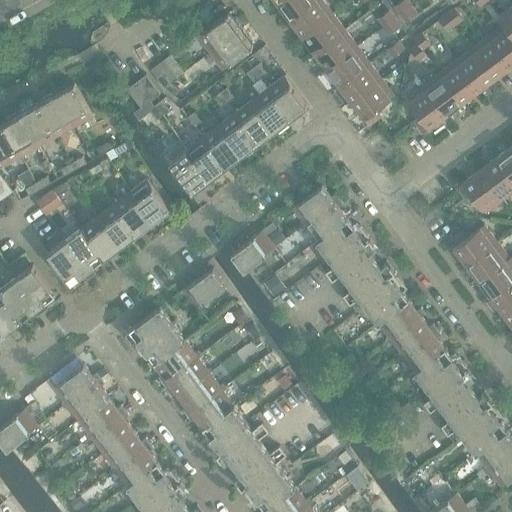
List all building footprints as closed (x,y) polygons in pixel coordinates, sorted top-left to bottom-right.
[(289,20),(315,0),(281,0),(277,3),(289,20)] [(301,36),(332,13),(322,0),(315,0),(289,20),(301,36)] [(399,14),(410,5),(406,0),(400,0),(393,6),(399,14)] [(511,30),(511,4),(497,16),(502,23),(505,21),(511,30)] [(399,14),(405,22),(417,13),(410,5),(399,14)] [(456,24),(462,19),(454,7),(447,12),(456,24)] [(383,26),(394,17),(388,9),(377,18),(383,26)] [(446,31),(456,24),(447,12),(438,19),(446,31)] [(209,52),(242,28),(233,16),(231,18),(227,13),(197,35),(209,52)] [(314,52),(345,29),(332,13),(301,36),(314,52)] [(389,34),(400,25),(394,17),(383,26),(389,34)] [(511,64),(511,30),(505,21),(502,23),(488,34),(511,65),(511,64)] [(242,28),(209,52),(222,69),(252,46),(248,41),(250,39),(242,28)] [(326,69),(357,45),(345,29),(314,52),(326,69)] [(418,43),(422,49),(429,43),(421,32),(413,38),(417,43),(418,43)] [(495,77),(511,65),(488,34),(472,46),(495,77)] [(404,48),(399,41),(398,39),(386,48),(392,57),(404,48)] [(422,49),(418,43),(417,43),(410,49),(418,60),(426,54),(422,49)] [(338,85),(369,62),(357,45),(326,69),(338,85)] [(478,90),(495,77),(472,46),(455,60),(478,90)] [(462,102),(478,90),(455,60),(439,71),(462,102)] [(351,101),(381,78),(369,62),(338,85),(351,101)] [(252,68),(259,78),(260,78),(266,73),(258,63),(252,68)] [(253,82),(259,78),(252,68),(246,73),(253,82)] [(445,115),(462,102),(439,71),(422,84),(445,115)] [(163,87),(169,82),(162,73),(156,77),(163,87)] [(137,82),(151,100),(161,93),(146,75),(137,82)] [(267,88),(290,118),(295,114),(296,116),(308,107),(284,75),(267,88)] [(290,118),(267,88),(260,78),(259,78),(253,82),(250,84),(258,95),(251,100),(275,132),(287,123),(285,122),(290,118)] [(381,78),(351,101),(369,125),(382,115),(377,109),(395,95),(381,78)] [(54,91),(74,126),(93,115),(74,82),(68,85),(67,83),(54,91)] [(151,100),(137,82),(127,89),(140,107),(133,112),(138,120),(151,111),(157,119),(162,115),(155,105),(154,105),(151,100)] [(169,82),(163,87),(174,96),(179,90),(169,82)] [(422,132),(445,115),(422,84),(406,97),(419,115),(412,120),(422,132)] [(220,92),(228,103),(234,98),(226,88),(220,92)] [(56,136),(74,126),(54,91),(42,98),(43,100),(38,103),(56,136)] [(222,107),(228,103),(220,92),(214,97),(222,107)] [(155,105),(162,115),(169,110),(161,100),(155,105)] [(264,141),(275,132),(251,100),(235,112),(257,143),(263,139),(264,141)] [(39,146),(56,136),(38,103),(33,105),(32,104),(19,111),(39,146)] [(21,156),(39,146),(19,111),(6,118),(7,120),(2,123),(21,156)] [(195,127),(201,122),(193,112),(187,117),(195,127)] [(253,146),(257,143),(235,112),(218,124),(242,157),(254,148),(253,146)] [(0,167),(21,156),(2,123),(0,123),(0,167)] [(231,165),(242,157),(218,124),(202,136),(225,167),(230,163),(231,165)] [(220,170),(225,167),(202,136),(186,149),(210,181),(222,172),(220,170)] [(100,155),(111,149),(108,142),(97,148),(100,155)] [(117,154),(128,148),(124,142),(114,148),(117,154)] [(511,179),(511,145),(495,157),(511,179)] [(198,190),(210,181),(186,149),(169,161),(192,192),(197,188),(198,190)] [(75,169),(86,163),(82,156),(71,162),(75,169)] [(502,199),(511,191),(511,179),(495,157),(479,169),(502,199)] [(65,175),(75,169),(71,162),(61,168),(65,175)] [(89,169),(93,175),(104,169),(100,162),(89,169)] [(25,188),(36,182),(28,169),(18,175),(25,188)] [(82,181),(93,175),(89,169),(78,175),(82,181)] [(485,212),(502,199),(479,169),(455,187),(465,199),(471,194),(485,212)] [(0,191),(8,186),(0,174),(0,191)] [(36,182),(40,189),(51,183),(47,176),(36,182)] [(130,191),(154,223),(166,214),(164,213),(170,208),(147,178),(130,191)] [(29,195),(40,189),(36,182),(25,188),(29,195)] [(69,189),(65,183),(54,188),(58,195),(69,189)] [(302,226),(339,198),(335,192),(330,195),(322,184),(292,207),(303,223),(301,224),(302,226)] [(34,199),(46,215),(63,204),(58,195),(54,188),(34,199)] [(143,232),(154,223),(130,191),(114,203),(137,233),(141,230),(143,232)] [(317,240),(348,218),(339,206),(343,203),(339,198),(302,226),(304,228),(306,227),(317,240)] [(132,237),(137,233),(114,203),(97,215),(122,248),(133,239),(132,237)] [(110,256),(122,248),(97,215),(81,227),(104,258),(109,254),(110,256)] [(317,240),(335,265),(326,272),(332,280),(342,273),(348,281),(354,288),(382,266),(377,259),(373,253),(378,249),(360,224),(355,228),(348,218),(317,240)] [(274,247),(267,236),(266,235),(275,227),(271,222),(231,252),(244,269),(274,247)] [(466,264),(496,241),(483,224),(465,237),(460,231),(448,240),(466,264)] [(93,266),(104,258),(81,227),(48,253),(69,281),(67,282),(72,289),(96,271),(93,266)] [(278,228),(267,236),(275,247),(286,238),(278,228)] [(478,280),(509,257),(496,241),(466,264),(478,280)] [(490,296),(511,280),(511,254),(509,257),(478,280),(490,296)] [(349,304),(359,297),(378,322),(408,299),(400,288),(404,285),(388,262),(382,266),(354,288),(343,296),(349,304)] [(60,297),(56,291),(54,292),(32,264),(0,288),(0,289),(22,319),(33,312),(36,316),(60,297)] [(195,306),(225,284),(212,266),(172,296),(176,302),(186,295),(195,306)] [(284,286),(275,273),(263,282),(273,295),(284,286)] [(511,305),(511,280),(490,296),(502,313),(511,305)] [(17,323),(22,319),(0,289),(0,323),(8,333),(19,325),(17,323)] [(421,315),(421,316),(425,313),(421,307),(416,310),(408,299),(378,322),(390,338),(421,315)] [(511,305),(502,313),(511,325),(511,305)] [(153,361),(184,339),(159,306),(131,327),(129,326),(123,330),(141,354),(145,351),(153,361)] [(242,307),(233,313),(239,323),(248,316),(242,307)] [(428,326),(421,316),(421,315),(390,338),(402,355),(437,329),(433,323),(428,326)] [(245,327),(254,339),(262,333),(253,321),(245,327)] [(415,372),(446,349),(437,337),(441,334),(437,329),(402,355),(415,372)] [(260,337),(254,342),(259,350),(266,345),(260,337)] [(162,382),(197,356),(184,339),(153,361),(162,373),(157,376),(162,382)] [(469,384),(475,380),(457,355),(453,359),(446,349),(415,372),(433,396),(423,403),(430,412),(440,404),(468,383),(469,384)] [(178,395),(209,372),(197,356),(162,382),(166,387),(170,384),(178,395)] [(65,403),(100,377),(96,371),(91,374),(83,363),(53,386),(65,403)] [(186,414),(221,388),(209,372),(178,395),(186,406),(182,409),(186,414)] [(292,382),(286,374),(278,379),(284,387),(292,382)] [(78,419),(108,397),(99,385),(104,382),(100,377),(65,403),(78,419)] [(475,452),(506,429),(498,419),(502,415),(484,391),(477,396),(473,390),(468,383),(440,404),(445,410),(451,418),(441,426),(447,435),(456,428),(475,452)] [(202,427),(233,404),(221,388),(186,414),(190,420),(195,417),(202,427)] [(30,393),(25,397),(29,403),(35,399),(30,393)] [(90,435),(125,409),(121,404),(116,407),(108,397),(78,419),(90,435)] [(0,437),(8,448),(8,447),(38,425),(29,413),(39,406),(35,400),(0,426),(0,437)] [(211,438),(241,415),(233,404),(202,427),(211,438)] [(102,452),(133,429),(124,418),(129,415),(125,409),(90,435),(102,452)] [(207,442),(225,466),(231,461),(230,459),(258,438),(268,431),(261,422),(252,429),(241,415),(211,438),(207,442)] [(115,468),(149,442),(145,437),(141,440),(133,429),(102,452),(115,468)] [(478,476),(511,450),(511,437),(506,429),(475,452),(486,466),(476,474),(478,476)] [(321,445),(330,458),(346,447),(337,434),(321,445)] [(258,438),(230,459),(241,474),(269,453),(258,438)] [(83,442),(77,446),(80,450),(86,446),(83,442)] [(127,485),(158,462),(149,451),(153,447),(149,442),(115,468),(127,485)] [(455,444),(449,448),(451,452),(457,447),(455,444)] [(247,495),(282,469),(276,462),(286,454),(279,445),(269,453),(241,474),(240,473),(233,477),(247,495)] [(480,479),(490,471),(501,486),(511,476),(511,450),(478,476),(480,479)] [(351,458),(346,451),(339,456),(344,463),(351,458)] [(158,462),(127,485),(145,509),(141,511),(160,511),(180,497),(182,498),(188,493),(170,469),(165,472),(158,462)] [(264,509),(295,487),(282,469),(247,495),(251,501),(256,498),(264,509)] [(294,511),(307,503),(295,487),(264,509),(266,511),(294,511)] [(66,492),(66,495),(68,498),(71,499),(74,497),(74,493),(72,491),(69,490),(66,492)] [(464,511),(478,502),(474,497),(464,504),(455,492),(429,511),(464,511)] [(76,496),(69,501),(76,510),(83,505),(76,496)] [(388,503),(383,496),(376,501),(381,508),(388,503)] [(189,511),(191,511),(180,497),(160,511),(189,511)] [(313,511),(307,503),(294,511),(313,511)]
